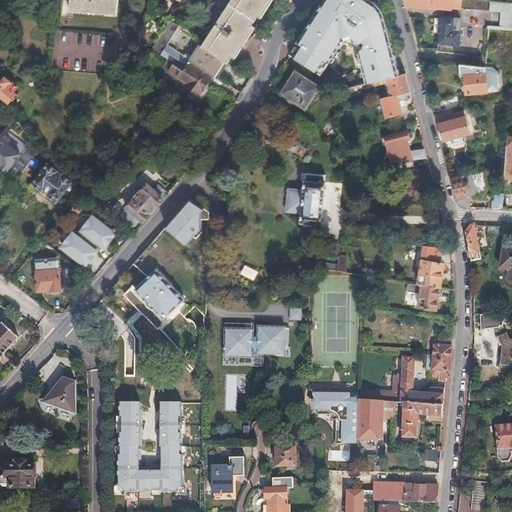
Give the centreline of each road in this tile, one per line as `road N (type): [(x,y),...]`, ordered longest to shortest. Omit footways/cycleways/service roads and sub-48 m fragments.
road 1 (residential): [(301,0),(274,40),(268,69),(195,177),(60,331)]
road 2 (residential): [(445,511),(463,292),(450,214)]
road 3 (residential): [(450,214),(395,0)]
road 4 (residential): [(60,331),(96,368),(95,511)]
